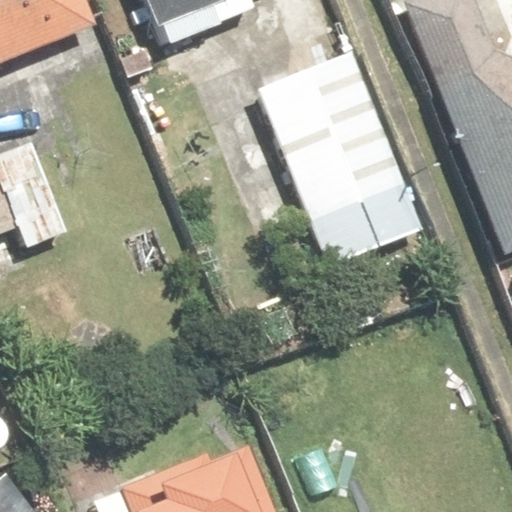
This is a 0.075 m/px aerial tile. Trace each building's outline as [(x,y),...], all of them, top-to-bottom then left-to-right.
[(0,0),(0,68),(95,30),(82,0),(0,0)] [(143,0),(164,48),(250,12),(244,0),(143,0)] [(469,0),(409,0),(403,3),(501,259),(511,254),(511,44),(490,53),(469,0)] [(345,58),(253,96),(307,230),(400,192),(345,58)] [(0,241),(14,235),(23,256),(64,240),(27,147),(0,157),(0,283),(3,283),(0,276),(0,241)] [(363,511),(381,506),(350,421),(314,434),(320,451),(303,457),(323,511),(363,511)] [(278,511),(250,444),(162,480),(158,470),(109,490),(112,497),(88,507),(89,511),(278,511)] [(30,511),(8,479),(0,484),(0,511),(30,511)]
